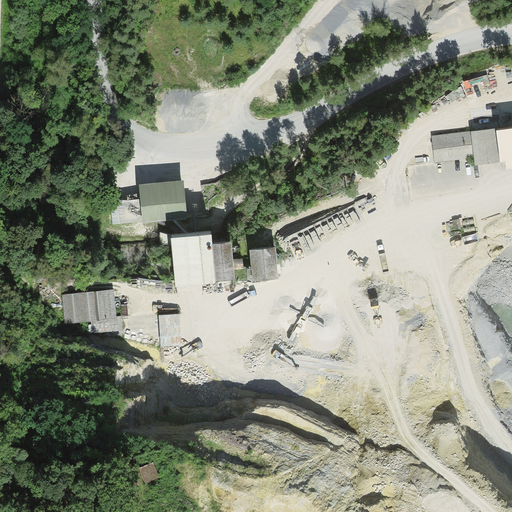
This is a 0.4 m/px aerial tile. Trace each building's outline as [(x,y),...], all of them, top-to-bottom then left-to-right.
[(511,125),(431,136),(434,163),(475,158),(476,166),(507,163),(508,170),(511,169),(511,125)] [(184,182),(140,186),(143,224),(188,220),(184,182)] [(212,230),(171,235),(177,279),(234,273),(229,238),(213,240),(212,230)] [(272,245),(248,247),(251,281),(275,279),(272,245)] [(111,289),(61,293),(64,323),(88,321),(89,332),(120,329),(119,315),(113,315),(111,289)] [(180,315),(159,316),(162,348),(182,347),(180,315)]
